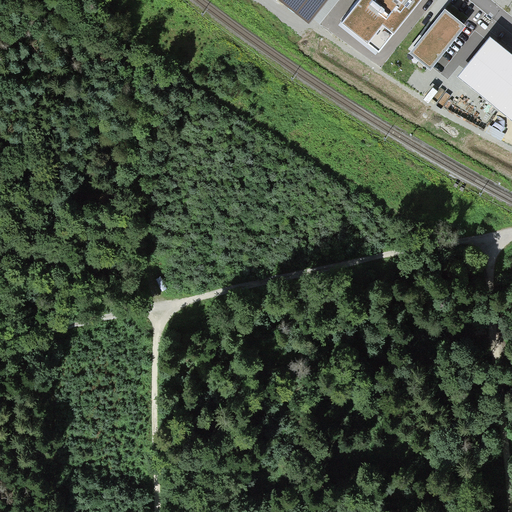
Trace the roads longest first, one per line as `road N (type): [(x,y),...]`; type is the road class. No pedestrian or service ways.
road 1 (track): [(129,21),(145,248),(157,306),(158,511)]
road 2 (track): [(0,340),(469,240)]
road 3 (track): [(102,0),(194,79),(414,222),(469,240)]
road 4 (track): [(511,507),(482,238)]
